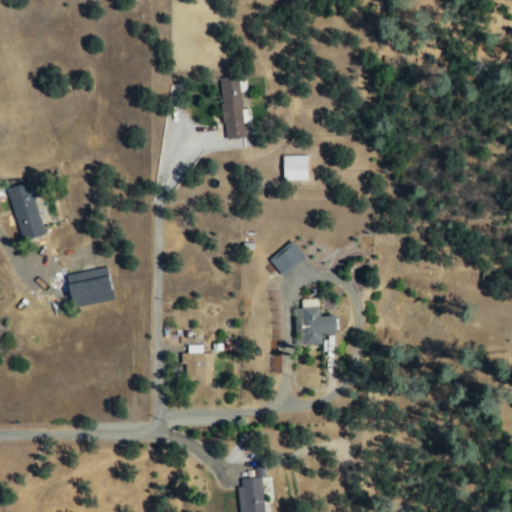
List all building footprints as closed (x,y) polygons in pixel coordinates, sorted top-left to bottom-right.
[(246,136),(244,123),(251,122),(249,108),(243,109),(241,91),(246,91),(245,75),(218,78),(225,139),(246,136)] [(307,180),(307,155),(282,155),(282,180),(307,180)] [(23,240),(45,233),(32,194),(40,192),(37,183),(28,186),(25,177),(5,184),(23,240)] [(283,276),(306,257),(292,240),(269,259),(283,276)] [(112,300),(108,267),(68,273),(72,306),(112,300)] [(301,299),(302,319),(296,319),(296,334),(303,334),(303,345),(322,344),(321,333),(337,333),(336,315),(319,316),(318,298),(301,299)] [(211,353),(202,352),(202,345),(187,344),(187,353),(180,352),(180,364),(187,364),(187,381),(210,381),(211,353)] [(239,511),(264,511),(261,466),(254,466),(255,477),(237,478),(239,511)]
